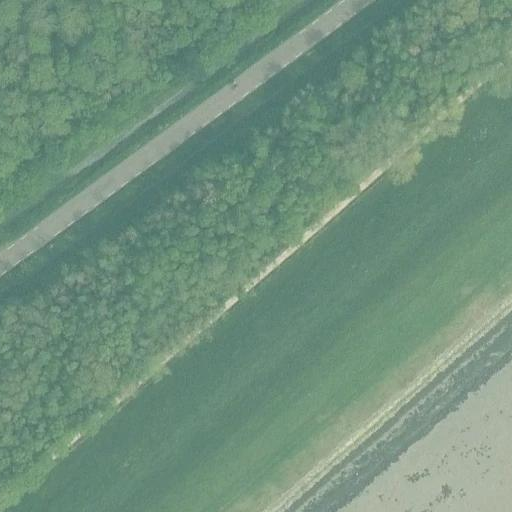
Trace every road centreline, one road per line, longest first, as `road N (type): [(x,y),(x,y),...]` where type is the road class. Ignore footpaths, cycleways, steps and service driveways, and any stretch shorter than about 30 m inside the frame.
road 1 (track): [(511,200),(157,511)]
road 2 (unclassified): [(0,263),(356,0)]
